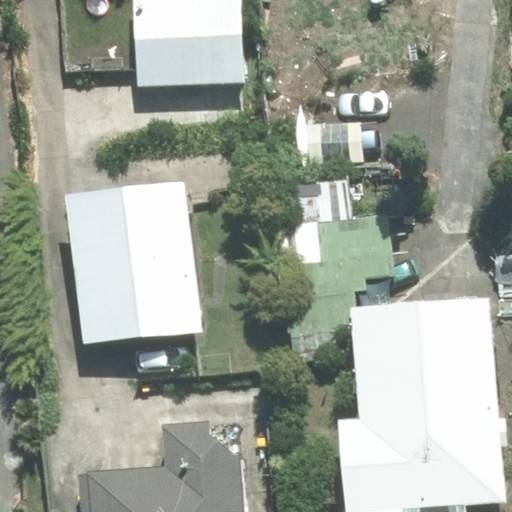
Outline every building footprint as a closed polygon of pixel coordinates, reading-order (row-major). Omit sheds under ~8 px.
[(284,89),(282,0),(141,0),(143,92),(284,89)] [(211,183),(92,194),(106,350),(225,339),(211,183)] [(0,362),(13,362),(11,211),(0,211),(0,362)] [(355,419),(362,509),(511,498),(511,417),(504,301),(383,310),(390,416),(355,419)] [(105,511),(266,511),(267,416),(191,415),(191,479),(105,478),(105,511)]
